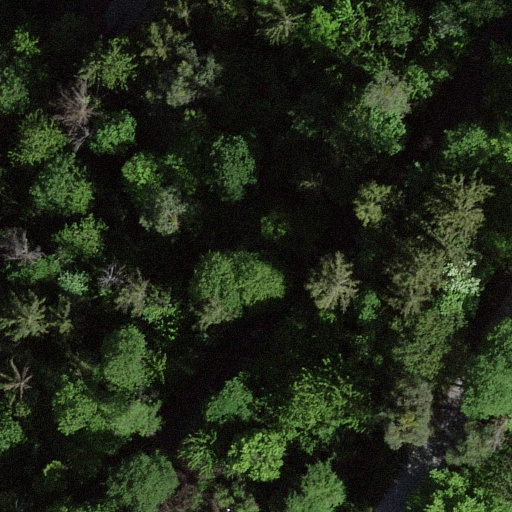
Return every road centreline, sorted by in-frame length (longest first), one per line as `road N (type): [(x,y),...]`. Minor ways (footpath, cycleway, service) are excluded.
road 1 (track): [(511,36),(438,153),(99,511)]
road 2 (unclassified): [(511,306),(398,511)]
road 3 (track): [(127,0),(55,98),(0,142)]
